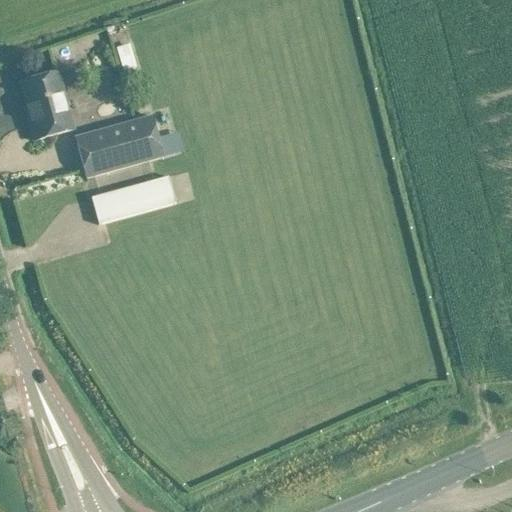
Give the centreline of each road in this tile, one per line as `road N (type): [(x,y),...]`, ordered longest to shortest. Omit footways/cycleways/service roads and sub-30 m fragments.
road 1 (secondary): [(361,511),(511,443)]
road 2 (unclassified): [(102,498),(28,370)]
road 3 (unclassified): [(28,370),(78,508)]
